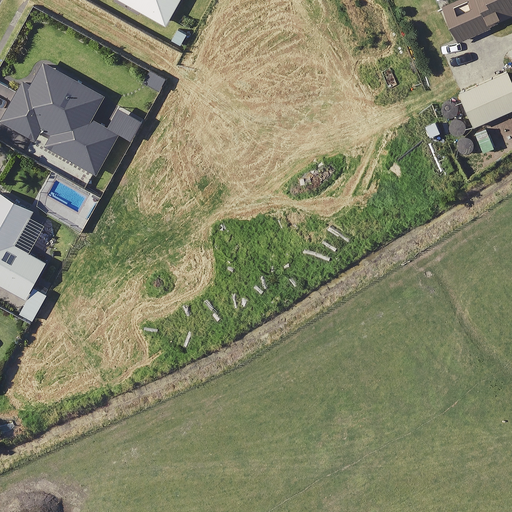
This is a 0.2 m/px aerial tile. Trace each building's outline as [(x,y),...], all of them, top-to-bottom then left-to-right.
[(124,0),(167,23),(179,0),(124,0)] [(511,0),(440,0),(458,39),(511,14),(511,0)] [(103,94),(45,62),(32,85),(25,81),(3,120),(35,138),(43,126),(54,132),(47,145),(97,173),(119,133),(90,117),(103,94)] [(149,67),(142,81),(159,89),(166,75),(149,67)] [(511,107),(511,82),(507,71),(461,91),(475,124),(511,107)] [(104,100),(95,117),(131,137),(144,114),(120,101),(117,107),(104,100)] [(0,281),(1,282),(0,283),(0,297),(19,309),(34,318),(54,283),(39,274),(46,261),(15,242),(34,209),(0,188),(0,281)]
